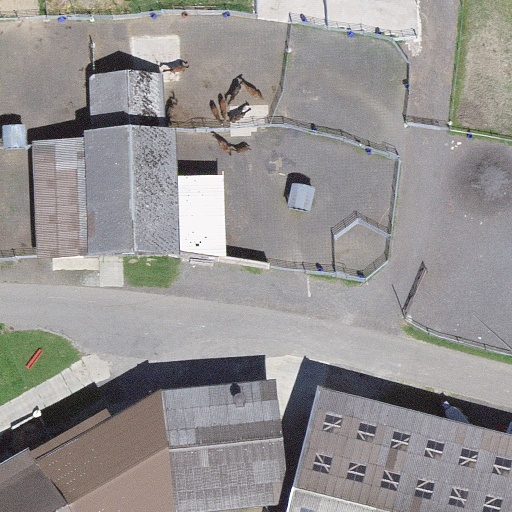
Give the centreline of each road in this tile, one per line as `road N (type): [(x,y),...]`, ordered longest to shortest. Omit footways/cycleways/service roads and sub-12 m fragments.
road 1 (unclassified): [(0,310),(330,342),(511,391)]
road 2 (track): [(330,342),(387,301),(404,276),(430,120),(438,0)]
